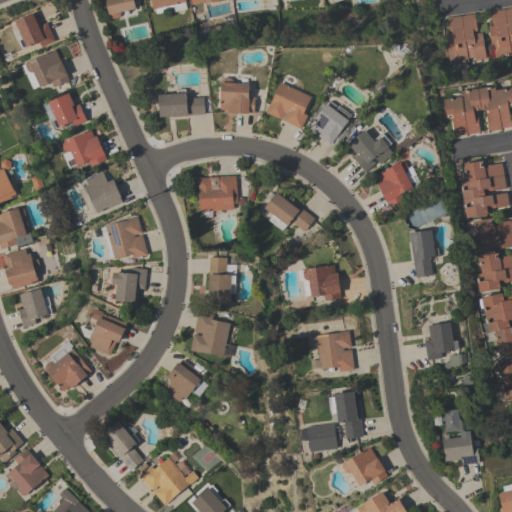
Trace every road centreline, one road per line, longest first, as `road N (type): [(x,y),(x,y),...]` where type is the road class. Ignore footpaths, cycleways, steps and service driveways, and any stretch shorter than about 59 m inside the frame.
road 1 (residential): [(146,166),(229,145),(278,153),(352,209),(381,303),(399,433),(425,479),(457,511)]
road 2 (residential): [(59,442),(132,377),(169,318),(177,259),(170,216),(78,0)]
road 3 (residential): [(0,341),(59,442),(125,511)]
